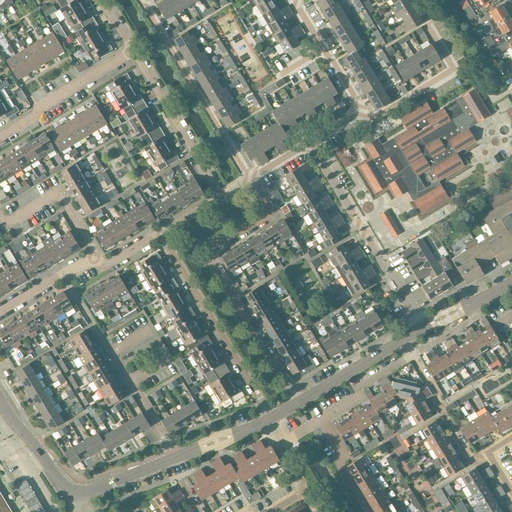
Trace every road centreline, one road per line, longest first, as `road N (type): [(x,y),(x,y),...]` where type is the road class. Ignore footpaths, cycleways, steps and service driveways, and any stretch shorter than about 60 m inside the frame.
road 1 (residential): [(296,403),(210,261),(212,247),(269,212),(248,178)]
road 2 (residential): [(422,329),(308,141)]
road 3 (residential): [(272,417),(158,231)]
road 4 (residential): [(169,460),(165,439),(64,273)]
road 5 (residential): [(248,178),(147,0)]
road 6 (residential): [(360,109),(374,116),(454,69),(413,0)]
road 7 (residential): [(133,50),(218,196)]
road 8 (residential): [(0,136),(133,50)]
road 9 (residential): [(285,440),(413,355)]
road 10 (residential): [(96,256),(58,192),(4,225),(0,217)]
road 11 (residential): [(487,452),(471,461),(413,355)]
road 12 (residential): [(360,109),(293,0)]
road 13 (unclassified): [(296,403),(403,339)]
road 14 (unclassified): [(0,399),(58,481),(77,492)]
